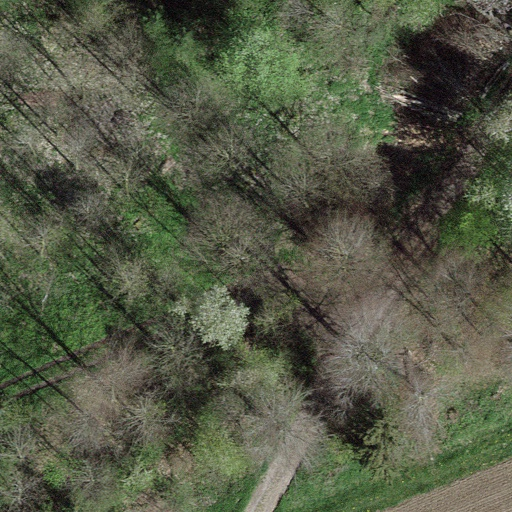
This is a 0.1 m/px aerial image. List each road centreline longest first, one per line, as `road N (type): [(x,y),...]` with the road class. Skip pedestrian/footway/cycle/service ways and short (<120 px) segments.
road 1 (track): [(481,138),(291,258),(0,393)]
road 2 (track): [(511,96),(361,323),(249,511)]
